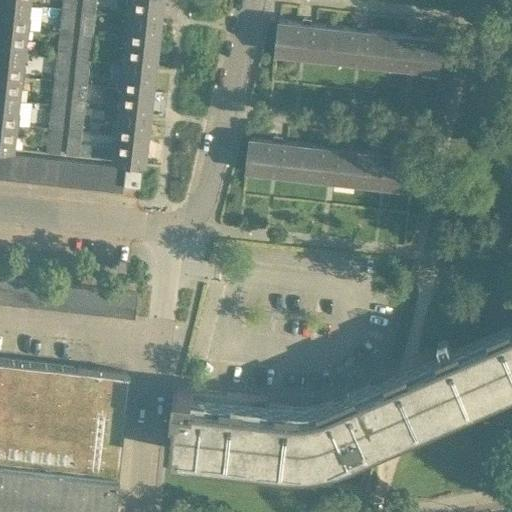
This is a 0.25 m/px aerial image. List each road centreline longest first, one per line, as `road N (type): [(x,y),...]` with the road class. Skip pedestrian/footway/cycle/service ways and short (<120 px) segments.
road 1 (residential): [(139,511),(174,230)]
road 2 (residential): [(174,230),(198,221),(251,0)]
road 3 (residential): [(0,209),(174,230)]
